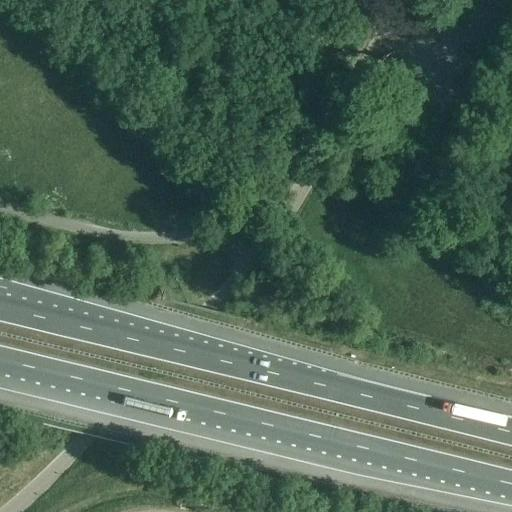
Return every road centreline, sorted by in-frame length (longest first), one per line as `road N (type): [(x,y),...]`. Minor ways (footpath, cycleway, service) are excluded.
road 1 (motorway): [(0,362),(511,489)]
road 2 (motorway): [(511,434),(0,307)]
road 3 (unclassified): [(11,511),(260,252)]
road 4 (unclassified): [(260,252),(319,162),(397,0)]
road 5 (unclassified): [(260,252),(219,239),(122,238),(0,210)]
